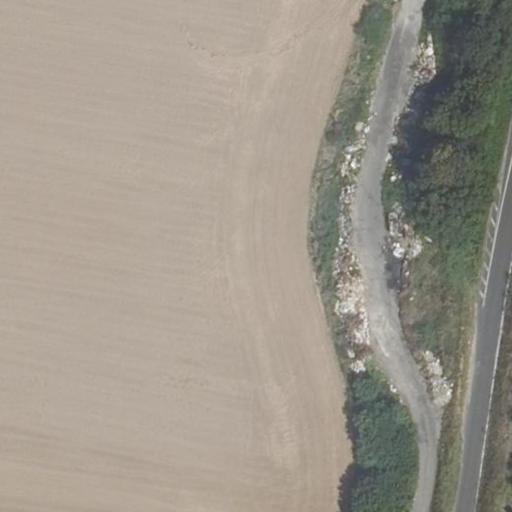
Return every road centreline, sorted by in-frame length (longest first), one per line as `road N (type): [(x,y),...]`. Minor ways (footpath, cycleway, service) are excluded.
road 1 (unclassified): [(420,511),(427,422),(372,260),(368,212),(414,0)]
road 2 (trunk): [(511,196),(462,511)]
